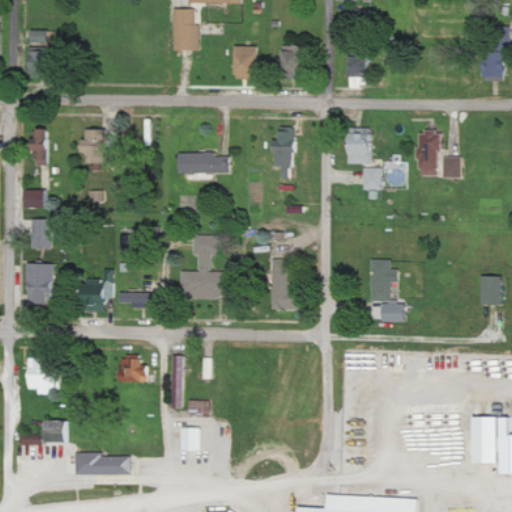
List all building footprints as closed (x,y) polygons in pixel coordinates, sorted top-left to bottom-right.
[(203,24),(199,24),(199,9),(177,8),(176,50),(203,50),(203,24)] [(34,42),(53,42),(53,30),(34,30),(34,42)] [(286,66),(307,67),(307,45),(287,45),(286,66)] [(240,78),(262,77),(262,46),(240,46),(240,78)] [(33,77),(59,78),(60,49),(34,48),(33,77)] [(375,56),(358,56),(357,79),(375,79),(375,56)] [(511,59),(490,58),(490,80),(511,81),(511,59)] [(53,129),(44,129),(44,138),(38,138),(39,165),(54,165),(53,129)] [(105,129),(89,130),(89,140),(83,140),(84,152),(94,152),(94,169),(111,168),(111,166),(116,166),(116,145),(105,145),(105,129)] [(301,131),(281,131),(281,140),(275,140),(275,153),(278,153),(278,166),(284,166),(283,177),(294,178),(294,167),(300,167),(301,131)] [(445,169),(445,132),(422,132),(422,169),(445,169)] [(354,164),(379,163),(378,135),(354,136),(354,164)] [(184,174),(234,173),(233,153),(183,154),(184,174)] [(445,177),(464,178),(464,157),(446,157),(445,177)] [(384,190),(385,168),(366,167),(366,189),(384,190)] [(31,208),(52,208),(51,190),(31,190),(31,208)] [(93,191),(93,200),(107,200),(107,191),(93,191)] [(56,219),(36,219),(35,248),(55,249),(56,219)] [(185,271),(185,297),(230,297),(230,271),(213,271),(213,254),(220,254),(220,235),(194,235),(194,255),(200,255),(200,271),(185,271)] [(307,309),(307,293),(299,293),(299,258),(277,258),(277,309),(307,309)] [(403,269),(395,269),(395,259),(376,259),(375,301),(394,301),(395,281),(403,281),(403,269)] [(58,264),(32,263),(30,304),(51,304),(51,295),(57,295),(58,264)] [(505,304),(506,276),(486,276),(485,304),(505,304)] [(93,311),(112,311),(113,285),(94,284),(93,311)] [(122,303),(137,303),(137,308),(151,308),(152,293),(122,293),(122,303)] [(386,303),(386,321),(409,322),(410,304),(386,303)] [(188,356),(177,355),(175,408),(186,408),(188,356)] [(145,365),(145,356),(123,356),(123,382),(146,382),(147,378),(154,378),(154,366),(145,365)] [(33,358),(33,389),(41,389),(41,394),(51,394),(51,389),(65,389),(65,374),(49,374),(49,358),(33,358)] [(206,378),(214,378),(214,358),(206,358),(206,378)] [(212,401),(193,401),(193,414),(212,414),(212,401)] [(511,417),(480,417),(481,463),(503,463),(503,474),(511,473),(511,417)] [(49,442),(75,443),(75,421),(49,421),(49,442)] [(186,450),(205,451),(206,428),(187,428),(186,450)] [(25,445),(47,445),(46,434),(24,435),(25,445)] [(135,454),(80,455),(80,474),(135,474),(135,454)] [(424,511),(425,499),(334,496),(333,509),(307,508),(307,511),(424,511)]
